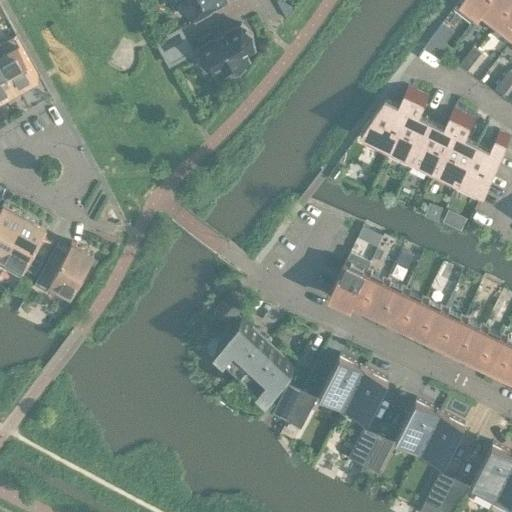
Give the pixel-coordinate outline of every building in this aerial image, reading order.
[(182,0),(195,21),(212,11),(209,7),(221,0),(182,0)] [(283,0),(276,0),(286,17),(294,6),(283,0)] [(465,0),(478,10),(486,0),(465,0)] [(511,0),(486,0),(478,10),(495,23),(511,1),(511,0)] [(511,1),(495,23),(511,36),(511,1)] [(199,45),(201,60),(212,70),(221,65),(225,71),(239,69),(249,58),(246,51),(255,47),(252,32),(241,22),(199,45)] [(447,32),(438,26),(426,42),(434,49),(447,32)] [(162,51),(163,52),(187,38),(186,37),(186,38),(180,27),(157,40),(163,51),(162,51)] [(14,34),(0,41),(0,54),(18,87),(38,76),(14,34)] [(187,38),(163,52),(169,63),(193,50),(187,40),(187,39),(187,38)] [(473,44),(466,54),(474,60),(481,50),(473,44)] [(0,97),(18,87),(0,54),(0,97)] [(474,60),(466,54),(459,63),(466,69),(474,60)] [(511,69),(510,67),(502,77),(510,83),(511,80),(511,69)] [(510,83),(502,77),(495,86),(503,92),(510,83)] [(387,153),(418,90),(408,85),(399,103),(385,97),(361,129),(391,144),(387,153)] [(387,153),(410,164),(431,119),(418,113),(428,94),(418,90),(387,153)] [(458,98),(454,106),(464,110),(467,104),(458,98)] [(467,104),(464,110),(474,115),(476,110),(467,104)] [(410,164),(433,175),(463,112),(453,107),(444,126),(431,119),(410,164)] [(433,175),(455,186),(477,141),(464,135),(473,116),(463,112),(433,175)] [(477,141),(455,186),(479,197),(510,134),(499,129),(490,148),(477,141)] [(0,258),(24,214),(3,202),(0,206),(0,258)] [(463,224),(467,213),(448,205),(443,216),(463,224)] [(24,214),(0,258),(0,263),(20,274),(24,266),(35,271),(53,239),(42,233),(46,226),(24,214)] [(359,232),(357,235),(368,240),(373,229),(362,224),(359,232)] [(34,282),(46,289),(51,280),(72,292),(94,253),(71,240),(67,247),(57,242),(34,282)] [(401,247),(395,259),(407,265),(413,252),(401,247)] [(371,259),(350,249),(330,292),(338,296),(340,291),(353,297),(367,268),(371,259)] [(363,307),(370,311),(386,277),(367,268),(353,297),(365,303),(363,307)] [(379,309),(392,315),(406,286),(386,277),(370,311),(377,314),(379,309)] [(402,326),(409,330),(425,296),(406,286),(392,315),(404,321),(402,326)] [(418,328),(431,334),(445,305),(425,296),(409,330),(416,333),(418,328)] [(441,345),(448,348),(464,315),(445,305),(431,334),(443,340),(441,345)] [(217,342),(243,366),(268,340),(252,325),(253,324),(242,314),(217,342)] [(458,347),(470,353),(484,324),(464,315),(448,348),(455,352),(458,347)] [(480,364),(487,367),(503,333),(484,324),(470,353),(483,359),(480,364)] [(497,366),(509,372),(511,365),(511,337),(503,333),(487,367),(494,370),(497,366)] [(268,340),(243,366),(270,390),(295,363),(284,353),(283,354),(268,340)] [(319,391),(343,404),(364,364),(339,351),(319,391)] [(364,364),(343,404),(368,417),(388,377),(364,364)] [(286,418),(301,426),(317,396),(302,388),(286,418)] [(395,435),(420,448),(440,408),(416,395),(395,435)] [(440,408),(420,448),(444,461),(465,421),(440,408)] [(348,455),(363,462),(378,432),(364,424),(348,455)] [(378,432),(363,462),(377,470),(393,440),(378,432)] [(475,492),(491,501),(511,460),(511,449),(492,440),(471,479),(479,483),(475,492)] [(511,460),(491,501),(508,510),(511,501),(511,460)] [(424,499),(439,506),(455,476),(440,468),(424,499)] [(455,476),(439,506),(449,511),(454,511),(469,484),(455,476)]
